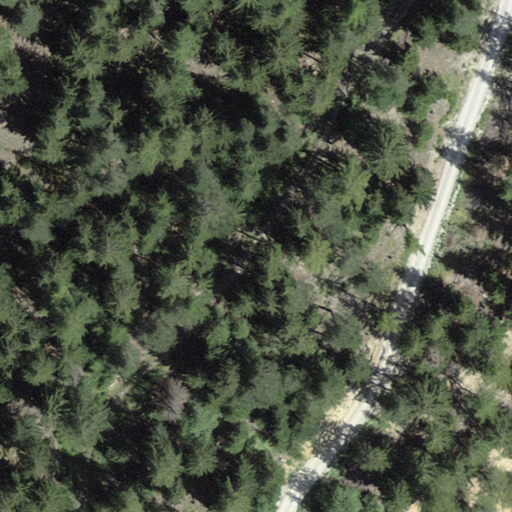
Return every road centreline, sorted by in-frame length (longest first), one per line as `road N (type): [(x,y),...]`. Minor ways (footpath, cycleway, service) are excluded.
road 1 (track): [(400,0),(243,261),(86,436),(83,511)]
road 2 (track): [(295,511),(408,316),(506,0)]
